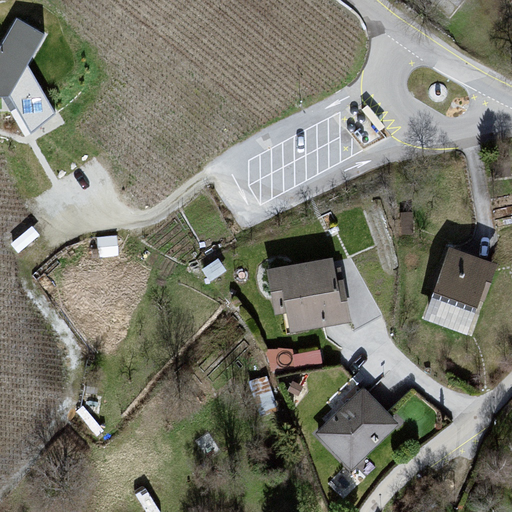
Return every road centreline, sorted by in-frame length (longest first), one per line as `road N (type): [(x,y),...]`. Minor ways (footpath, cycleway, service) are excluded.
road 1 (residential): [(511,374),(435,456),(385,484),(362,511)]
road 2 (unclassified): [(511,96),(400,31)]
